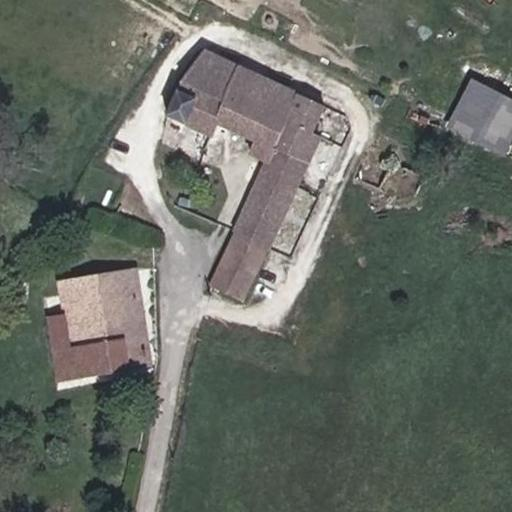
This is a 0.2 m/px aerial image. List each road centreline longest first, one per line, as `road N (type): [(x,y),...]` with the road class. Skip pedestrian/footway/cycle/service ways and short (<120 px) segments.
road 1 (unknown): [(172,305),(131,141),(143,100),(178,39),(199,32),(319,86),(341,104),(348,125),(273,300),(228,319)]
road 2 (unknown): [(133,511),(172,305)]
